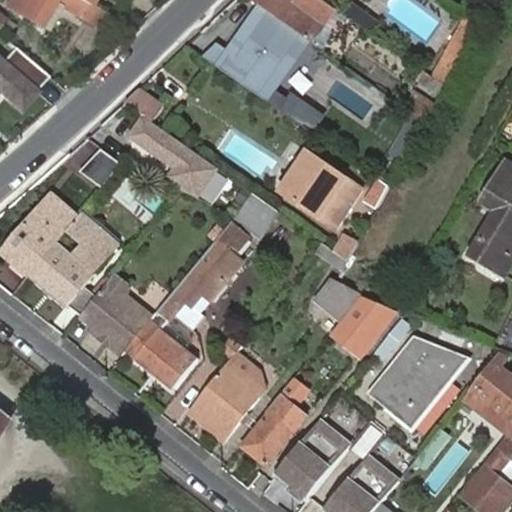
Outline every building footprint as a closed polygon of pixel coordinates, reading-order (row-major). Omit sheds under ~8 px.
[(11,0),(8,7),(42,26),(55,3),(74,14),(100,29),(107,13),(90,4),(83,0),(11,0)] [(290,0),(253,0),(261,5),(267,9),(310,40),(314,43),(337,9),(323,0),(292,0),(292,1),(290,0)] [(261,5),(229,51),(238,57),(243,49),(238,45),(262,11),(308,44),(310,40),(267,9),(261,5)] [(470,15),(478,22),(484,12),(475,6),(470,15)] [(322,49),(326,51),(349,18),(337,9),(314,43),(322,49)] [(223,46),(211,62),(267,101),(308,44),(262,11),(238,45),(243,49),(238,57),(229,51),(223,46)] [(435,79),(446,87),(481,25),(469,17),(435,79)] [(223,46),(219,43),(204,57),(211,62),(223,46)] [(50,76),(15,47),(2,62),(0,60),(0,89),(22,108),(36,92),(50,76)] [(419,83),(441,98),(446,87),(435,79),(427,73),(419,83)] [(142,90),(127,104),(147,118),(154,123),(166,107),(142,90)] [(412,112),(427,122),(436,106),(420,94),(418,96),(417,95),(407,108),(412,112)] [(511,115),(500,137),(511,144),(511,115)] [(154,123),(147,118),(134,137),(179,168),(170,181),(184,191),(195,199),(217,168),(154,123)] [(124,165),(104,150),(86,172),(105,188),(124,165)] [(305,175),(290,197),(337,230),(364,190),(316,158),(310,153),(298,170),(305,175)] [(511,167),(508,165),(485,203),(500,212),(474,257),(507,277),(511,268),(511,167)] [(283,193),(290,197),(305,175),(298,170),(283,193)] [(379,209),(391,188),(380,180),(366,202),(379,209)] [(261,239),(280,213),(254,195),(235,221),(261,239)] [(4,255),(32,277),(66,235),(73,226),(80,219),(53,196),(4,255)] [(66,235),(32,277),(70,310),(98,275),(121,247),(83,215),(80,219),(73,226),(66,235)] [(203,314),(244,260),(237,256),(250,239),(232,226),(160,313),(171,322),(175,317),(193,332),(205,316),(203,314)] [(336,252),(349,262),(359,244),(346,236),(336,252)] [(318,252),(344,271),(349,262),(336,252),(324,244),(318,252)] [(154,322),(156,319),(128,297),(130,293),(129,286),(117,276),(103,292),(115,301),(116,309),(113,312),(142,336),(154,322)] [(361,299),(366,293),(339,280),(317,302),(342,323),(353,308),(361,299)] [(103,292),(83,317),(93,325),(90,329),(125,357),(128,353),(142,336),(113,312),(116,309),(115,301),(103,292)] [(404,318),(361,299),(353,308),(342,323),(355,333),(378,351),(404,318)] [(171,322),(160,313),(160,314),(156,319),(154,322),(142,336),(128,353),(175,391),(200,359),(186,349),(191,343),(179,334),(175,339),(164,330),(171,322)] [(164,330),(175,339),(179,334),(191,343),(194,340),(171,322),(164,330)] [(398,329),(388,341),(393,347),(404,334),(398,329)] [(473,359),(416,337),(370,395),(416,432),(473,359)] [(511,375),(504,369),(511,357),(511,354),(504,351),(502,354),(500,357),(496,362),(466,400),(476,408),(482,400),(510,423),(505,430),(511,436),(511,375)] [(264,374),(262,372),(238,353),(230,364),(253,382),(266,392),(268,389),(264,374)] [(253,382),(230,364),(216,380),(191,413),(227,441),(261,398),(248,388),(253,382)] [(248,388),(261,398),(266,392),(253,382),(248,388)] [(299,390),(292,385),(269,414),(271,416),(246,448),(269,465),(307,417),(289,402),(299,390)] [(510,423),(482,400),(476,408),(505,430),(510,423)] [(467,417),(458,410),(449,421),(459,428),(467,417)] [(0,431),(10,420),(0,411),(0,431)] [(449,421),(416,463),(425,471),(459,428),(449,421)] [(511,440),(510,439),(463,497),(477,507),(481,504),(490,511),(505,511),(511,504),(511,487),(498,476),(511,459),(511,440)] [(303,509),(334,470),(303,445),(276,479),(293,493),(289,498),(303,509)] [(511,459),(498,476),(508,484),(511,479),(511,459)] [(293,493),(276,479),(272,484),(289,498),(293,493)] [(377,511),(383,505),(351,481),(326,511),(377,511)]
